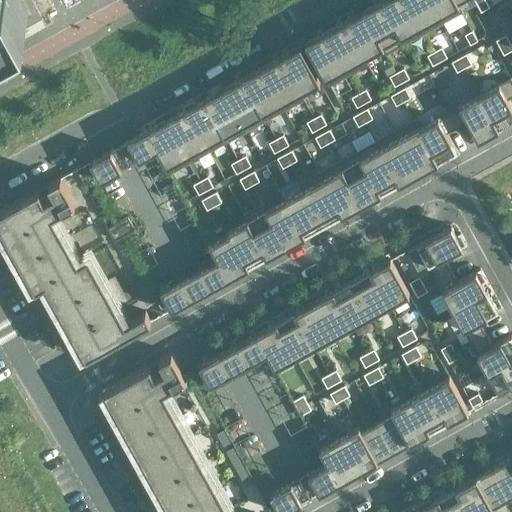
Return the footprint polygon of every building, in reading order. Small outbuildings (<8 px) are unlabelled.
[(20,0),(0,0),(0,29),(23,17),(23,18),(29,15),(20,0)] [(381,0),(379,1),(399,38),(418,27),(402,0),(381,0)] [(402,0),(418,27),(437,17),(427,0),(402,0)] [(427,0),(437,17),(455,6),(454,4),(451,0),(427,0)] [(480,0),(474,3),(478,11),(487,7),(483,0),(480,0)] [(360,12),(380,48),(399,38),(379,1),(360,12)] [(341,22),(361,59),(380,48),(360,12),(341,22)] [(322,33),(342,69),(361,59),(341,22),(322,33)] [(472,30),(465,34),(471,44),(478,40),(472,30)] [(303,43),(323,80),(342,69),(322,33),(303,43)] [(506,34),(496,40),(500,47),(510,41),(506,34)] [(511,44),(510,41),(500,47),(504,54),(511,49),(511,44)] [(279,57),(299,93),(318,83),(298,46),(279,57)] [(442,47),(435,51),(440,61),(447,57),(442,47)] [(435,51),(427,55),(433,65),(440,61),(435,51)] [(466,53),(459,57),(465,67),(472,63),(466,53)] [(260,67),(280,103),(299,93),(279,57),(260,67)] [(459,57),(452,61),(457,71),(465,67),(459,57)] [(241,78),(261,114),(280,103),(260,67),(241,78)] [(404,68),(397,72),(402,82),(410,78),(404,68)] [(397,72),(390,76),(395,86),(402,82),(397,72)] [(222,88),(242,124),(261,114),(241,78),(222,88)] [(476,95),(495,130),(511,120),(511,115),(506,104),(511,100),(511,88),(507,79),(476,95)] [(405,87),(398,91),(404,101),(411,97),(405,87)] [(222,133),(223,135),(242,124),(222,88),(203,99),(222,133)] [(366,88),(359,92),(364,103),(372,99),(366,88)] [(398,91),(391,95),(396,105),(404,101),(398,91)] [(359,92),(352,96),(357,107),(364,103),(359,92)] [(476,140),(495,130),(476,95),(446,112),(456,131),(468,125),(476,140)] [(193,99),(182,105),(184,109),(204,145),(223,135),(222,133),(203,99),(195,103),(193,99)] [(368,108),(360,112),(366,122),(373,118),(368,108)] [(165,119),(185,156),(204,145),(184,109),(165,119)] [(360,112),(353,116),(359,126),(366,122),(360,112)] [(415,129),(434,163),(453,153),(445,138),(456,131),(446,112),(415,129)] [(321,113),(314,117),(320,127),(327,123),(321,113)] [(314,117),(307,121),(312,131),(320,127),(314,117)] [(159,153),(167,166),(185,156),(165,119),(147,130),(157,149),(159,153)] [(395,137),(415,174),(434,163),(415,129),(414,127),(395,137)] [(330,129),(323,132),(328,143),(335,139),(330,129)] [(157,149),(147,130),(128,140),(138,160),(157,149)] [(323,132),(315,136),(321,146),(328,143),(323,132)] [(284,134),(276,138),(282,148),(289,144),(284,134)] [(376,148),(397,184),(415,174),(395,137),(376,148)] [(276,138),(269,142),(275,152),(282,148),(276,138)] [(358,158),(378,195),(397,184),(376,148),(358,158)] [(292,149),(285,153),(290,163),(298,159),(292,149)] [(101,181),(121,170),(110,150),(90,161),(101,181)] [(285,153),(278,157),(283,167),(290,163),(285,153)] [(246,155),(239,159),(244,169),(251,165),(246,155)] [(339,169),(359,205),(378,195),(358,158),(339,169)] [(239,159),(231,163),(237,173),(244,169),(239,159)] [(320,179),(340,216),(359,205),(339,169),(320,179)] [(254,170),(247,174),(253,184),(260,180),(254,170)] [(247,174),(240,178),(245,188),(253,184),(247,174)] [(208,176),(201,180),(206,190),(214,186),(208,176)] [(75,203),(61,177),(49,184),(55,195),(46,201),(39,189),(0,210),(0,223),(36,288),(46,282),(87,355),(131,331),(89,255),(79,260),(53,214),(63,209),(63,210),(75,203)] [(301,190),(321,226),(340,216),(320,179),(301,190)] [(201,180),(194,184),(199,194),(206,190),(201,180)] [(282,200),(302,237),(321,226),(301,190),(282,200)] [(216,191),(209,195),(215,205),(222,201),(216,191)] [(209,195),(202,199),(207,209),(215,205),(209,195)] [(263,211),(283,247),(302,237),(282,200),(263,211)] [(244,221),(264,257),(283,247),(263,211),(244,221)] [(115,240),(135,229),(128,216),(108,227),(115,240)] [(226,234),(245,268),(264,257),(244,221),(225,232),(226,234)] [(417,245),(435,277),(450,268),(443,256),(462,245),(451,226),(417,245)] [(216,259),(226,278),(245,268),(226,234),(207,244),(216,259)] [(226,278),(216,259),(196,270),(207,289),(226,278)] [(389,304),(408,294),(389,259),(370,270),(389,304)] [(450,268),(435,277),(452,309),(487,290),(482,282),(486,279),(480,267),(457,280),(450,268)] [(207,289),(196,270),(176,281),(187,300),(207,289)] [(370,314),(389,304),(370,270),(351,280),(370,314)] [(409,280),(413,288),(423,283),(419,275),(409,280)] [(145,278),(144,278),(137,282),(148,303),(156,299),(145,278)] [(351,325),(370,314),(351,280),(332,291),(351,325)] [(187,300),(176,281),(156,292),(167,311),(187,300)] [(452,309),(470,341),(485,332),(479,320),(498,309),(487,290),(452,309)] [(332,335),(351,325),(332,291),(313,301),(332,335)] [(313,346),(332,335),(313,301),(294,312),(313,346)] [(431,320),(439,316),(433,306),(425,310),(431,320)] [(151,320),(146,310),(131,319),(136,328),(151,320)] [(294,356),(313,346),(294,312),(275,322),(294,356)] [(275,367),(294,356),(275,322),(256,332),(267,352),(270,357),(275,367)] [(412,328),(405,331),(410,341),(418,337),(412,328)] [(405,331),(398,335),(403,345),(410,341),(405,331)] [(267,352),(256,332),(236,343),(247,363),(267,352)] [(485,332),(470,341),(488,373),(511,359),(511,335),(511,334),(492,344),(485,332)] [(451,342),(441,348),(445,355),(455,350),(451,342)] [(247,363),(236,343),(217,354),(227,374),(247,363)] [(416,345),(409,349),(415,359),(422,355),(416,345)] [(374,348),(367,352),(373,362),(380,358),(374,348)] [(409,349),(402,353),(407,363),(415,359),(409,349)] [(455,350),(445,355),(449,362),(459,357),(455,350)] [(186,378),(183,372),(172,352),(160,359),(166,371),(157,376),(150,364),(106,389),(174,511),(232,511),(164,389),(174,384),(174,385),(186,378)] [(367,352),(360,356),(365,366),(373,362),(367,352)] [(227,374),(217,354),(197,365),(208,385),(227,374)] [(499,392),(511,384),(511,359),(488,373),(499,392)] [(378,366),(371,370),(377,380),(384,376),(378,366)] [(336,369),(329,373),(335,383),(342,379),(336,369)] [(371,370),(364,374),(370,384),(377,380),(371,370)] [(329,373),(322,377),(327,387),(335,383),(329,373)] [(448,421),(466,410),(448,376),(429,386),(448,421)] [(345,384),(338,388),(343,399),(350,395),(345,384)] [(429,431),(448,421),(429,386),(410,397),(429,431)] [(338,388),(330,392),(336,403),(343,399),(338,388)] [(473,407),(481,402),(476,392),(468,397),(473,407)] [(293,398),(297,406),(307,401),(303,393),(293,398)] [(410,441),(429,431),(410,397),(391,407),(393,411),(410,441)] [(297,406),(302,414),(312,409),(307,401),(297,406)] [(393,451),(410,441),(393,411),(376,421),(393,451)] [(376,460),(393,451),(376,421),(360,430),(376,460)] [(357,471),(376,460),(360,430),(357,426),(338,436),(357,471)] [(232,440),(225,428),(221,430),(217,432),(224,445),(232,440)] [(338,481),(357,471),(338,436),(319,447),(325,457),(328,461),(338,481)] [(254,481),(235,446),(227,450),(247,485),(254,481)] [(508,498),(511,496),(511,466),(508,459),(491,468),(508,498)] [(307,473),(318,492),(338,481),(328,461),(307,473)] [(491,508),(508,498),(491,468),(474,478),(491,508)] [(468,511),(492,511),(493,511),(491,508),(474,478),(455,488),(468,511)] [(267,495),(275,511),(282,511),(298,503),(287,484),(267,495)] [(444,511),(468,511),(455,488),(437,498),(444,511)] [(419,511),(444,511),(437,498),(429,503),(426,499),(415,505),(418,509),(419,511)]
